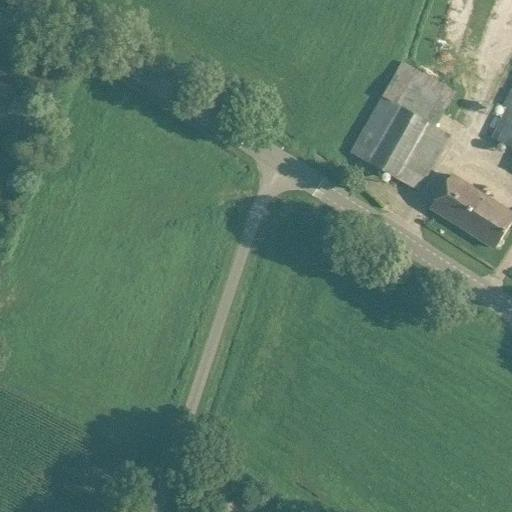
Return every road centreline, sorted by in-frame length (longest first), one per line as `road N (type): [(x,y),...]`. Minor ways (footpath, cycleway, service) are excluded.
road 1 (unclassified): [(157,511),(276,161)]
road 2 (tertiary): [(276,161),(26,0)]
road 3 (tertiary): [(511,311),(276,161)]
